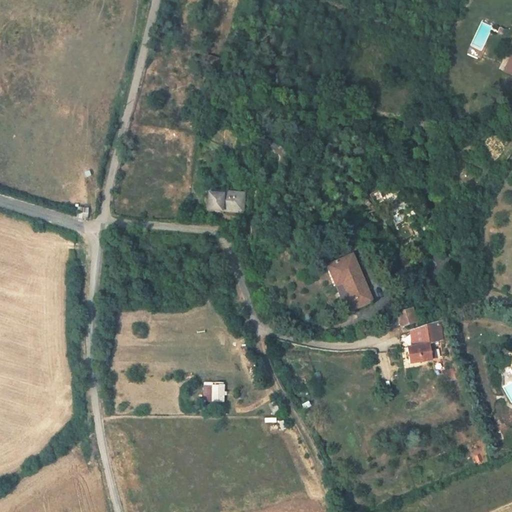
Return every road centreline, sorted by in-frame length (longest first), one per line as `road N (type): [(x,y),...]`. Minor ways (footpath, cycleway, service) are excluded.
road 1 (unclassified): [(400,330),(338,345),(258,327),(221,236),(102,216)]
road 2 (unclassified): [(98,233),(89,351),(117,511)]
road 3 (unclassified): [(102,216),(154,0)]
